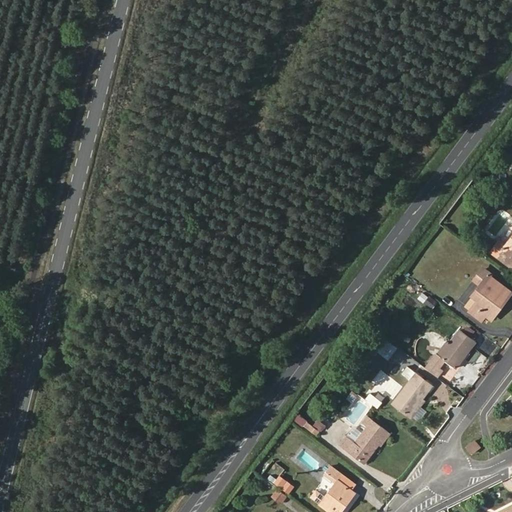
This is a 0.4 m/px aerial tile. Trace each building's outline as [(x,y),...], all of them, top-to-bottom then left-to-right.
[(506,196),(505,195),(495,187),(488,195),(499,203),(506,196)] [(511,236),(504,247),(502,251),(511,258),(511,236)] [(493,252),(511,266),(511,258),(502,251),(504,247),(499,243),(493,252)] [(473,279),(479,284),(470,295),(476,300),(474,302),(487,312),(499,297),(506,301),(511,292),(492,276),(493,273),(484,266),(473,279)] [(486,314),(493,319),(506,301),(499,297),(487,312),(486,314)] [(486,314),(487,312),(474,302),(468,310),(482,320),(486,314)] [(440,355),(437,353),(427,367),(439,376),(441,372),(438,369),(440,366),(446,359),(457,367),(477,340),(461,328),(452,341),(451,340),(440,355)] [(451,340),(449,339),(437,353),(440,355),(451,340)] [(432,384),(414,371),(393,402),(409,414),(423,396),(432,384)] [(409,414),(414,417),(427,399),(423,396),(409,414)] [(324,429),(306,414),(301,421),(319,435),(324,429)] [(356,441),(347,436),(340,444),(364,462),(387,431),(368,417),(363,423),(368,427),(356,441)] [(473,440),(466,446),(471,453),(479,447),(473,440)] [(351,488),(356,481),(336,465),(330,472),(338,479),(351,488)] [(277,483),(291,492),(295,485),(281,476),(277,483)] [(351,488),(338,479),(319,503),(331,511),(340,511),(357,492),(351,488)] [(282,499),(287,493),(279,487),(274,494),(282,499)]
